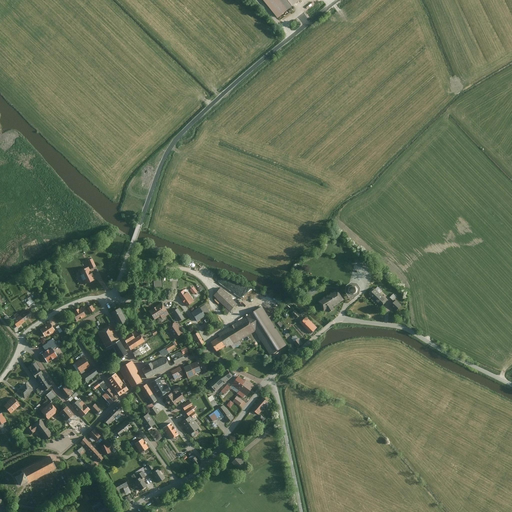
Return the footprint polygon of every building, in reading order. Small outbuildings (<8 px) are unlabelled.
[(299,0),(273,0),(283,13),(299,0)] [(93,280),(87,266),(78,271),(84,284),(93,280)] [(343,285),(341,291),(345,296),(351,297),(356,293),(358,288),(354,282),(347,281),(343,285)] [(320,284),(304,294),(307,299),(323,289),(320,284)] [(238,304),(220,287),(213,296),(226,307),(224,309),(229,314),(238,304)] [(380,307),(386,301),(374,289),(368,295),(380,307)] [(342,300),(335,290),(316,302),(321,311),(325,309),(326,311),(328,311),(332,309),(331,307),(342,300)] [(184,292),(183,291),(179,294),(183,300),(189,295),(186,291),(184,292)] [(187,305),(193,301),(189,295),(183,300),(187,305)] [(401,306),(396,301),(391,307),(396,312),(401,306)] [(161,303),(148,312),(154,320),(159,316),(162,321),(170,315),(161,303)] [(210,313),(205,305),(200,309),(205,317),(210,313)] [(200,309),(199,307),(191,312),(197,322),(205,317),(200,309)] [(286,346),(261,307),(217,334),(218,337),(224,346),(227,350),(254,333),(269,357),(286,346)] [(87,316),(83,308),(71,314),(75,322),(87,316)] [(120,308),(110,313),(116,326),(126,322),(120,308)] [(184,319),(178,309),(170,314),(174,320),(177,319),(179,322),(184,319)] [(29,312),(27,310),(19,315),(24,322),(33,315),(30,311),(29,312)] [(298,315),(294,310),(290,314),(295,319),(298,315)] [(24,322),(19,315),(12,320),(18,327),(24,322)] [(306,318),(300,324),(309,334),(316,328),(306,318)] [(57,333),(50,323),(40,330),(45,338),(49,336),(50,337),(57,333)] [(174,323),(166,329),(174,340),(181,334),(178,327),(179,327),(180,324),(174,323)] [(126,354),(110,325),(96,332),(105,350),(111,348),(118,359),(126,354)] [(134,338),(130,333),(123,338),(126,343),(134,338)] [(203,344),(197,334),(191,337),(197,347),(203,344)] [(130,349),(143,341),(139,335),(134,338),(126,343),(130,349)] [(218,337),(210,343),(216,352),(224,346),(218,337)] [(302,343),(298,338),(293,342),(297,347),(302,343)] [(141,356),(151,350),(146,342),(131,352),(135,357),(139,354),(141,356)] [(165,348),(158,352),(161,357),(168,353),(167,351),(165,348)] [(180,352),(171,357),(174,364),(184,360),(180,352)] [(83,357),(74,363),(76,368),(86,362),(83,357)] [(169,368),(164,358),(151,364),(150,363),(144,365),(145,368),(141,370),(145,378),(169,368)] [(196,361),(183,367),(187,377),(201,372),(196,361)] [(42,374),(34,362),(29,365),(33,371),(31,373),(35,378),(42,374)] [(80,373),(90,367),(87,362),(82,366),(77,369),(80,373)] [(132,362),(118,369),(124,381),(127,380),(131,387),(140,382),(136,374),(137,373),(132,362)] [(98,374),(94,368),(79,378),(84,386),(95,379),(93,377),(98,374)] [(177,368),(169,373),(173,381),(182,376),(177,368)] [(209,382),(215,390),(232,376),(226,368),(209,382)] [(42,374),(35,378),(43,392),(50,387),(42,374)] [(126,391),(115,374),(107,379),(119,396),(126,391)] [(112,403),(118,399),(109,387),(108,389),(99,376),(95,379),(106,394),(112,403)] [(238,377),(231,385),(239,390),(246,380),(244,379),(243,381),(238,377)] [(163,388),(158,379),(151,383),(158,397),(170,391),(167,385),(163,388)] [(254,386),(246,380),(239,390),(247,396),(254,386)] [(32,391),(25,383),(16,392),(21,397),(24,399),(32,391)] [(72,389),(68,383),(60,390),(67,398),(72,394),(69,391),(72,389)] [(155,400),(145,384),(139,388),(146,399),(144,400),(147,405),(155,400)] [(228,384),(220,392),(223,395),(231,387),(228,384)] [(55,397),(51,391),(45,397),(49,402),(55,397)] [(170,394),(163,399),(169,408),(183,398),(179,392),(172,397),(170,394)] [(112,403),(106,394),(102,398),(109,406),(112,403)] [(237,395),(233,400),(239,406),(243,401),(237,395)] [(21,406),(14,397),(4,404),(11,413),(21,406)] [(268,403),(261,398),(252,411),(259,416),(268,403)] [(88,410),(77,399),(76,400),(72,405),(82,416),(88,410)] [(191,406),(188,402),(181,406),(184,411),(191,406)] [(46,420),(56,412),(49,404),(39,411),(46,420)] [(100,411),(95,405),(90,409),(96,414),(100,411)] [(233,419),(224,405),(219,408),(225,416),(223,417),(227,423),(233,419)] [(72,415),(65,406),(58,412),(65,421),(72,415)] [(126,413),(119,406),(110,415),(115,419),(118,422),(126,413)] [(158,413),(154,406),(149,409),(153,416),(158,413)] [(196,415),(191,408),(185,412),(187,415),(189,414),(192,418),(196,415)] [(153,424),(147,414),(138,420),(144,429),(153,424)] [(115,419),(110,415),(103,421),(108,426),(115,419)] [(197,427),(189,416),(180,422),(188,433),(197,427)] [(52,436),(40,420),(26,430),(30,436),(37,431),(44,441),(52,436)] [(172,426),(169,421),(161,427),(164,432),(172,426)] [(131,428),(126,422),(115,430),(119,436),(131,428)] [(176,431),(172,426),(164,432),(168,436),(176,431)] [(99,435),(93,430),(89,434),(94,440),(99,435)] [(90,444),(84,438),(80,442),(86,448),(90,444)] [(134,442),(138,452),(147,448),(143,438),(134,442)] [(98,462),(102,458),(90,444),(86,448),(98,462)] [(109,453),(106,445),(100,447),(103,455),(109,453)] [(77,450),(80,455),(86,452),(82,446),(77,450)] [(198,462),(192,454),(187,457),(190,461),(192,460),(195,464),(198,462)] [(50,456),(23,471),(24,473),(17,476),(21,484),(28,481),(29,483),(57,468),(50,456)] [(245,464),(238,457),(232,462),(239,470),(245,464)] [(164,479),(158,469),(151,473),(157,483),(164,479)] [(141,479),(144,477),(141,471),(136,474),(139,480),(141,479)] [(136,474),(130,477),(139,491),(146,487),(141,479),(139,480),(136,474)] [(129,488),(125,480),(114,485),(117,491),(122,488),(123,491),(129,488)] [(101,506),(95,511),(105,511),(108,510),(100,500),(98,502),(101,506)]
